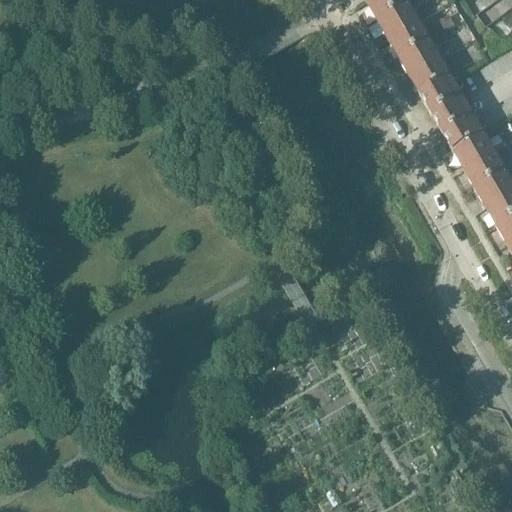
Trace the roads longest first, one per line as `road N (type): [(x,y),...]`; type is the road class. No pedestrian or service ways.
road 1 (residential): [(511,338),(399,146)]
road 2 (residential): [(399,146),(315,0)]
road 3 (residential): [(399,146),(511,86)]
